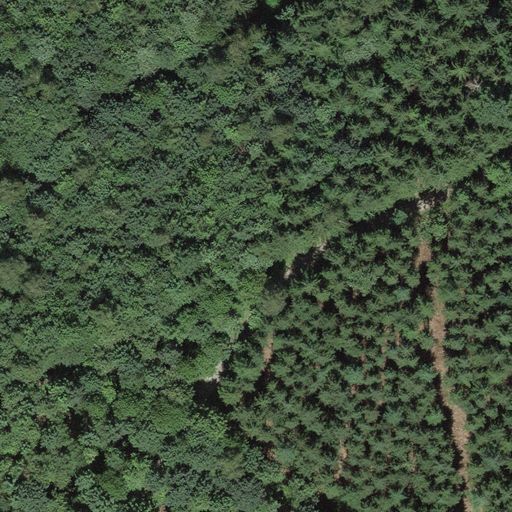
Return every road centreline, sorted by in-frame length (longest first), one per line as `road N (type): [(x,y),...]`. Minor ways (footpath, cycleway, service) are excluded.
road 1 (track): [(511,165),(407,206),(279,289),(119,511)]
road 2 (track): [(0,396),(407,206)]
